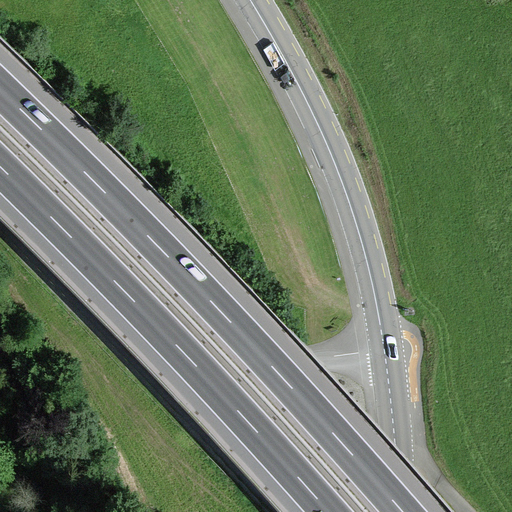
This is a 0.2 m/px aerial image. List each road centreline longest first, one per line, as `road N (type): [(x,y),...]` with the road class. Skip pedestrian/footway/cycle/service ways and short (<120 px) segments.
road 1 (motorway): [(398,511),(164,255),(0,92)]
road 2 (secondary): [(402,511),(371,277),(340,179),(247,0)]
road 3 (motorway): [(0,171),(151,322),(321,511)]
